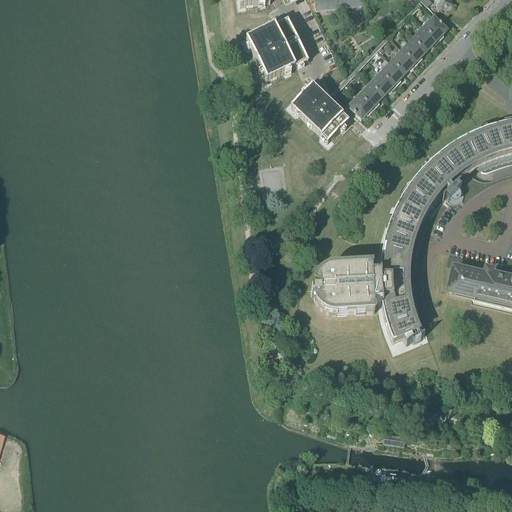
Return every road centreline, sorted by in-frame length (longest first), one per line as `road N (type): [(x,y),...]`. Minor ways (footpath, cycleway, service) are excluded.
road 1 (residential): [(373,137),(324,95),(292,14),(276,0)]
road 2 (residential): [(511,209),(503,243),(492,251),(455,242),(452,231),(480,199),(507,188)]
road 3 (unknown): [(239,95),(337,179)]
